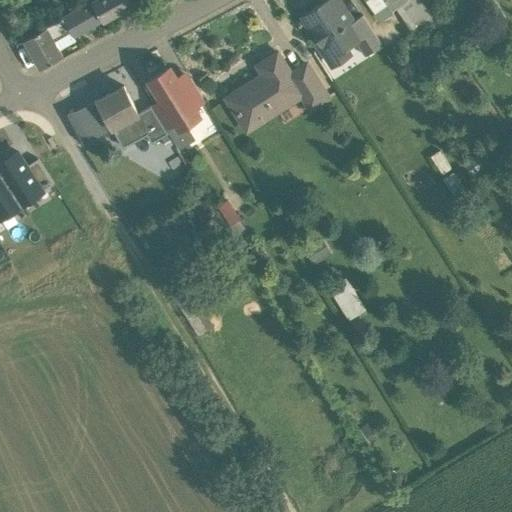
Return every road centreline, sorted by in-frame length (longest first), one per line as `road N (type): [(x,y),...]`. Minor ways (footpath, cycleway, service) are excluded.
road 1 (track): [(40,87),(295,511)]
road 2 (residential): [(20,93),(201,0)]
